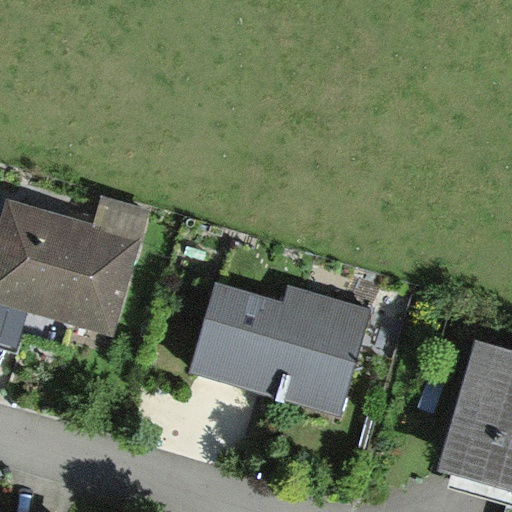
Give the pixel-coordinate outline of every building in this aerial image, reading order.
[(102,196),(94,224),(100,226),(99,229),(141,240),(151,209),(102,196)] [(94,224),(7,199),(0,222),(0,304),(28,312),(74,326),(113,337),(141,240),(99,229),(100,226),(94,224)] [(372,310),(289,286),(285,303),(218,283),(192,373),(235,385),(341,415),(372,310)] [(22,334),(28,312),(0,304),(0,349),(19,356),(26,336),(22,334)] [(74,326),(28,312),(22,334),(26,336),(67,348),(74,326)] [(511,350),(475,340),(438,471),(452,475),(511,492),(511,350)] [(511,506),(511,492),(452,475),(449,488),(507,505),(511,506)]
